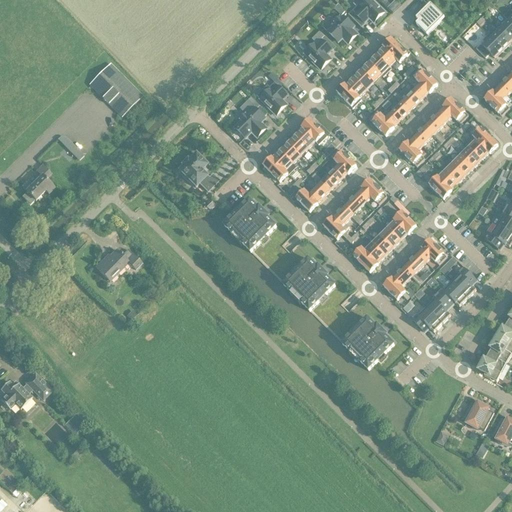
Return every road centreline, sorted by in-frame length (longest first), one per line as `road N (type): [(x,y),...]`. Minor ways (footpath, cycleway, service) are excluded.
road 1 (residential): [(249,167),(385,31),(399,32),(452,85)]
road 2 (unclassified): [(33,273),(193,111)]
road 3 (residential): [(452,85),(308,228)]
road 4 (residential): [(509,150),(368,289)]
road 5 (residential): [(193,111),(308,0)]
